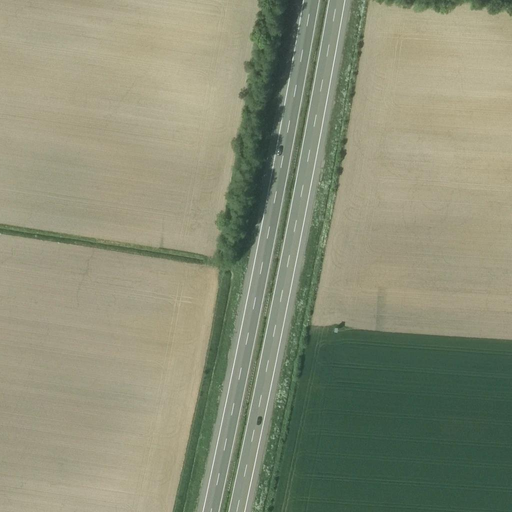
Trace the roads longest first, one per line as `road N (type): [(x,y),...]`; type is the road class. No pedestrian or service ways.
road 1 (motorway): [(307,0),(206,511)]
road 2 (motorway): [(240,511),(340,0)]
